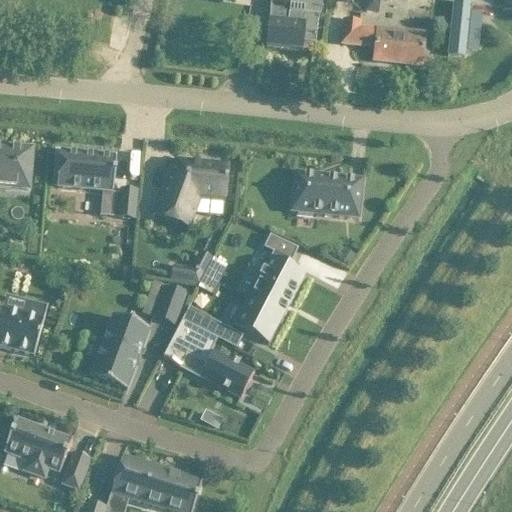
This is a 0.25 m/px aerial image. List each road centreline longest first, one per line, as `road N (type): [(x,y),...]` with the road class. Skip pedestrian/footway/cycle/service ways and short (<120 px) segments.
road 1 (residential): [(0,384),(240,462),(262,459),(438,170),(445,126)]
road 2 (residential): [(445,126),(0,83)]
road 3 (unclassified): [(412,511),(511,364)]
